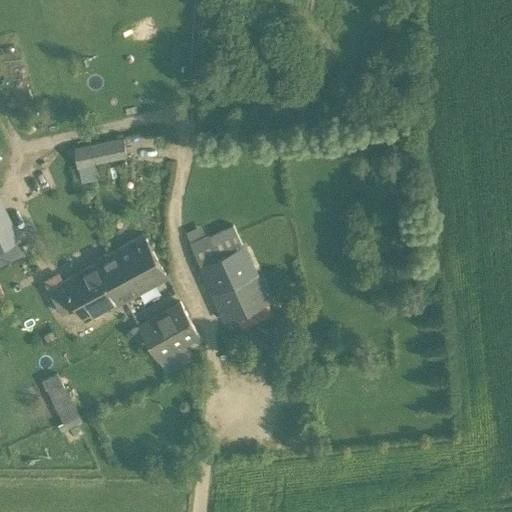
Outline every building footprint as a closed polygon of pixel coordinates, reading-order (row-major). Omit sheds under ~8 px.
[(77,167),(127,157),(123,136),(73,146),(77,167)] [(0,248),(21,239),(0,195),(0,248)] [(214,233),(200,239),(197,234),(189,238),(192,243),(190,244),(223,319),(248,308),(243,296),(266,286),(248,245),(237,250),(223,256),(214,233)] [(144,235),(107,255),(126,285),(120,289),(126,300),(167,277),(144,235)] [(126,285),(107,255),(63,279),(64,281),(49,289),(61,312),(76,304),(85,320),(117,302),(118,304),(126,300),(120,289),(126,285)] [(158,361),(200,337),(180,300),(138,325),(158,361)] [(79,414),(67,389),(51,398),(63,422),(79,414)]
